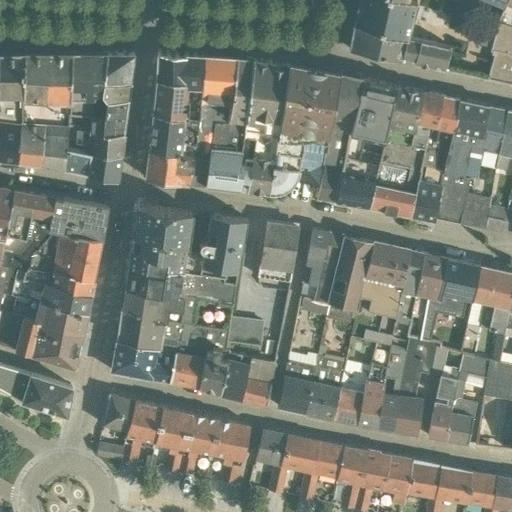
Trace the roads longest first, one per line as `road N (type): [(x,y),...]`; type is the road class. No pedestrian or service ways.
road 1 (residential): [(88,376),(511,462)]
road 2 (residential): [(122,185),(304,211),(511,254)]
road 3 (residential): [(122,185),(88,376)]
road 4 (residential): [(511,96),(326,50)]
road 5 (residential): [(326,50),(147,31)]
road 6 (residential): [(147,31),(122,185)]
road 7 (residential): [(0,27),(147,31)]
road 8 (residential): [(0,167),(122,185)]
